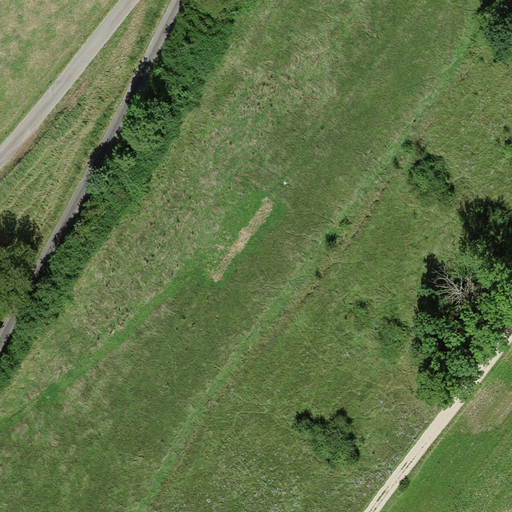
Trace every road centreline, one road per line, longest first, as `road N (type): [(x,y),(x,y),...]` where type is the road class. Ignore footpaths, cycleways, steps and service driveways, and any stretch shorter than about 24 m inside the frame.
road 1 (residential): [(0,334),(174,0)]
road 2 (track): [(366,511),(511,322)]
road 3 (unclassified): [(0,155),(127,0)]
